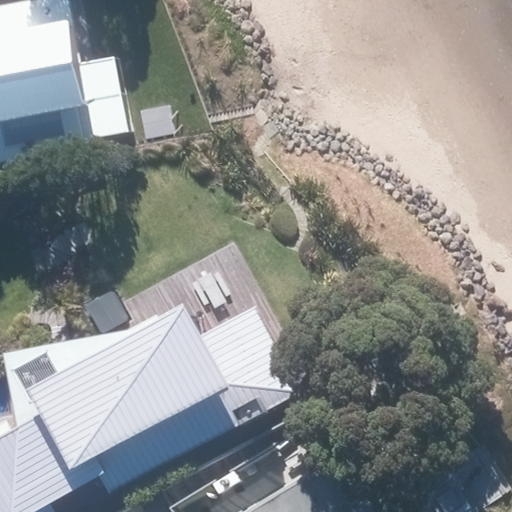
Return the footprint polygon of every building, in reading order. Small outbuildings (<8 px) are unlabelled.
[(0,120),(0,192),(42,283),(101,256),(95,241),(154,214),(108,114),(131,103),(85,3),(62,13),(59,4),(0,31),(0,106),(5,118),(0,120)] [(166,165),(143,175),(154,198),(177,188),(166,165)] [(101,376),(31,413),(61,469),(78,458),(101,500),(154,472),(159,479),(286,409),(249,340),(205,365),(184,329),(158,343),(155,339),(97,369),(101,376)] [(40,350),(0,356),(0,375),(1,384),(45,376),(40,350)] [(166,511),(397,511),(355,445),(326,463),(296,415),(159,501),(166,511)]
